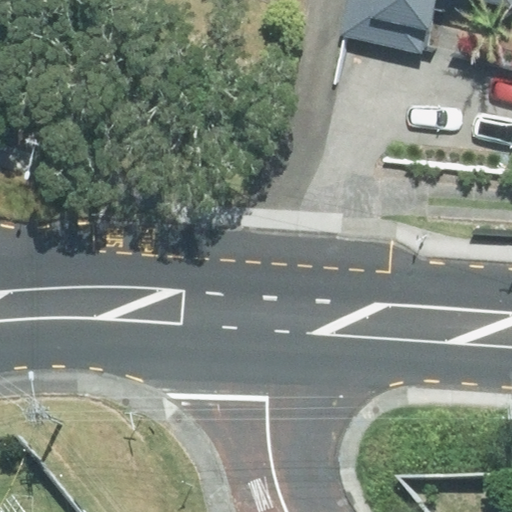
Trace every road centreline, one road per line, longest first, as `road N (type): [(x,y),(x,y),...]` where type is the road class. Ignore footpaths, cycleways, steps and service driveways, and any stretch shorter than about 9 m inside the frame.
road 1 (secondary): [(511,328),(249,309)]
road 2 (secondary): [(249,309),(0,304)]
road 3 (residential): [(249,309),(285,511)]
